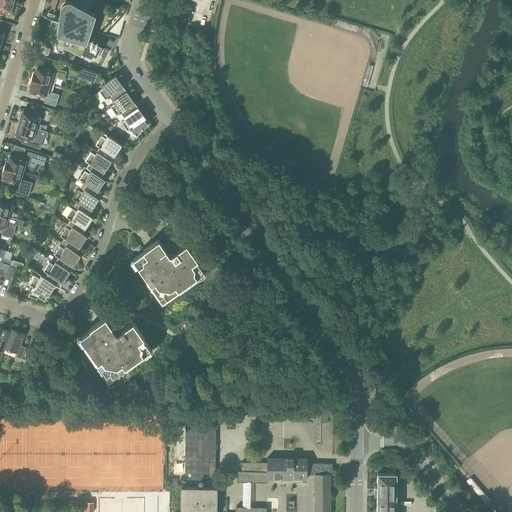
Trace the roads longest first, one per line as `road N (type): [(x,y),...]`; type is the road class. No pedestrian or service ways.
road 1 (residential): [(0,301),(33,314),(67,306),(120,184),(170,119)]
road 2 (unclassified): [(305,307),(170,119)]
road 3 (residential): [(356,442),(353,379),(305,307)]
road 4 (unclassified): [(455,511),(402,444),(356,442)]
road 5 (unclassified): [(170,119),(132,52),(147,0)]
